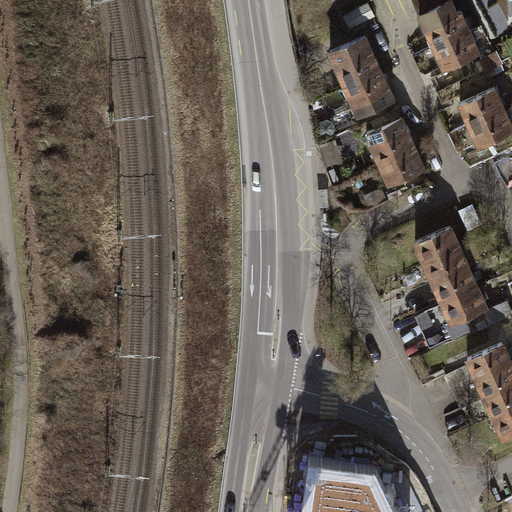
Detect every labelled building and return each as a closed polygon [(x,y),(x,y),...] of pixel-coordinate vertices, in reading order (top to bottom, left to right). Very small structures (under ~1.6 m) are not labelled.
[(457,0),(444,0),(417,12),(442,69),(480,52),(457,0)] [(372,5),(346,17),(353,32),(379,19),(372,5)] [(370,35),(328,53),(352,108),(394,90),(370,35)] [(511,119),(497,86),(456,104),(475,147),(511,130),(511,119)] [(402,117),(362,136),(387,187),(426,168),(402,117)] [(453,227),(411,244),(445,325),(486,308),(453,227)] [(511,353),(507,342),(466,359),(500,438),(511,432),(511,353)]
